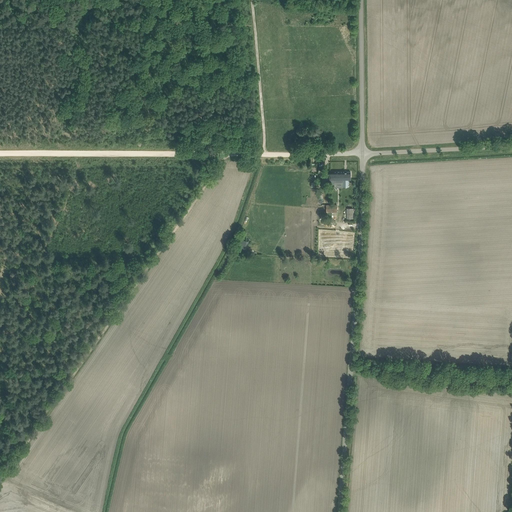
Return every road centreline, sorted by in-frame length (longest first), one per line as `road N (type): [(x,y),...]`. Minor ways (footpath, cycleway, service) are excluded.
road 1 (unclassified): [(344,511),(363,154)]
road 2 (track): [(153,259),(0,469)]
road 3 (track): [(225,155),(0,153)]
road 4 (unclassified): [(363,154),(362,0)]
road 5 (unclassified): [(363,154),(511,146)]
road 6 (track): [(266,155),(256,23)]
road 7 (track): [(225,155),(153,259)]
